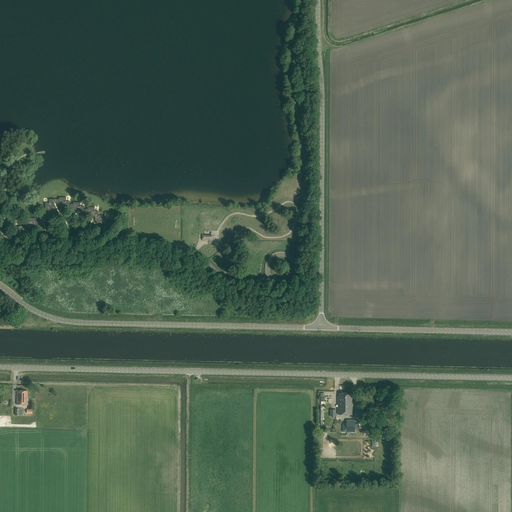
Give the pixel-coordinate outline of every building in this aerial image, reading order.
[(66,198),(59,198),(59,199),(49,199),(49,203),(45,203),(45,210),(47,210),(47,214),(43,214),(43,217),(39,217),(39,220),(36,220),(36,218),(29,218),(29,222),(25,222),(25,226),(18,226),(18,230),(14,230),(14,236),(18,236),(18,235),(22,235),(22,234),(27,234),(27,232),(29,232),(29,227),(33,227),(33,226),(38,226),(38,224),(43,224),(43,223),(48,223),(48,221),(52,221),(52,219),(54,219),(54,216),(51,215),(51,212),(53,212),(53,208),(54,208),(54,203),(57,203),(57,205),(62,205),(62,207),(66,207),(66,208),(71,208),(71,210),(76,210),(76,212),(80,212),(80,213),(85,213),(85,215),(90,215),(90,216),(95,216),(95,221),(96,221),(96,223),(101,223),(101,225),(106,225),(105,226),(109,226),(109,220),(105,219),(105,216),(98,216),(98,211),(95,211),(95,207),(87,207),(87,209),(84,209),(84,206),(80,206),(80,203),(73,203),(73,204),(70,204),(70,202),(66,202),(66,198)] [(27,391),(17,391),(17,397),(16,404),(27,405),(28,398),(27,398),(27,391)] [(352,395),(345,395),(345,405),(340,405),(340,407),(338,407),(338,415),(353,415),(353,397),(352,397),(352,395)] [(355,420),(347,420),(347,424),(342,424),(342,428),(341,428),(341,429),(342,429),(342,432),(355,433),(355,429),(362,429),(362,424),(355,424),(355,420)] [(365,474),(372,473),(372,460),(364,460),(365,474)]
